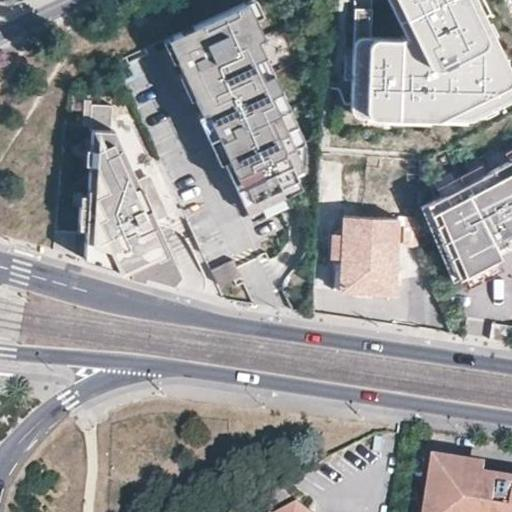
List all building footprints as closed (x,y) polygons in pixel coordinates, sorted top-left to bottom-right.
[(254,0),(245,0),(236,5),(243,21),(248,19),(254,15),(261,13),(254,0)] [(387,0),(407,41),(362,42),(357,44),(354,51),(353,117),(356,121),(360,123),(371,123),(373,128),(380,130),(442,131),(453,126),(466,128),(511,104),(511,74),(476,0),(387,0)] [(281,89),(273,72),(263,77),(255,58),(265,54),(257,39),(248,19),(243,21),(236,5),(166,37),(171,48),(180,44),(185,53),(176,57),(176,58),(183,73),(192,68),(202,91),(193,95),(201,111),(201,112),(216,105),(223,120),(213,125),(220,140),(222,145),(218,147),(224,160),(249,213),(277,200),(296,191),(304,188),(297,173),(306,169),(296,146),(287,128),(297,124),(289,107),(279,111),(271,93),(281,89)] [(264,36),(254,15),(248,19),(257,39),(264,36)] [(176,57),(171,48),(166,37),(162,39),(172,60),(176,58),(176,57)] [(185,53),(180,44),(171,48),(176,57),(185,53)] [(273,72),(265,54),(255,58),(263,77),(273,72)] [(202,91),(192,68),(183,73),(178,75),(189,97),(193,95),(202,91)] [(289,107),(281,89),(271,93),(279,111),(289,107)] [(91,123),(92,102),(93,97),(85,96),(83,122),(87,123),(91,123)] [(138,179),(115,129),(111,128),(113,104),(92,102),(91,123),(87,123),(87,125),(93,125),(91,148),(96,148),(95,163),(90,163),(87,194),(86,206),(79,205),(77,223),(91,224),(91,229),(85,228),(82,258),(171,283),(177,262),(162,231),(156,218),(169,212),(151,173),(138,179)] [(223,120),(216,105),(201,112),(201,111),(196,113),(197,114),(204,129),(213,125),(223,120)] [(305,141),(297,124),(287,128),(296,146),(305,141)] [(220,140),(213,125),(204,129),(213,150),(218,147),(222,145),(220,140)] [(308,168),(307,145),(305,141),(296,146),(306,169),(308,168)] [(511,145),(501,151),(505,160),(511,156),(511,145)] [(95,163),(96,148),(91,148),(86,147),(85,162),(90,163),(95,163)] [(224,160),(218,147),(213,150),(219,162),(224,160)] [(437,194),(417,204),(449,279),(460,273),(493,256),(496,255),(494,250),(492,246),(503,240),(504,243),(505,244),(509,245),(511,244),(511,228),(511,229),(510,227),(511,226),(511,156),(505,160),(483,171),(437,194)] [(478,162),(433,185),(437,194),(483,171),(478,162)] [(86,206),(87,194),(80,193),(79,205),(86,206)] [(393,294),(396,219),(342,217),(341,257),(333,256),(332,290),(371,293),(393,294)] [(202,251),(188,219),(162,231),(177,262),(202,251)] [(73,255),(75,227),(55,226),(53,250),(73,255)] [(492,246),(494,250),(500,246),(505,244),(504,243),(503,240),(492,246)] [(493,256),(460,273),(465,284),(499,267),(493,256)] [(240,274),(233,258),(210,268),(217,283),(221,283),(240,274)] [(177,285),(181,271),(177,262),(171,283),(177,285)] [(435,471),(428,511),(511,511),(511,483),(505,488),(501,482),(494,487),(481,469),(470,475),(463,465),(452,473),(445,462),(435,471)]
